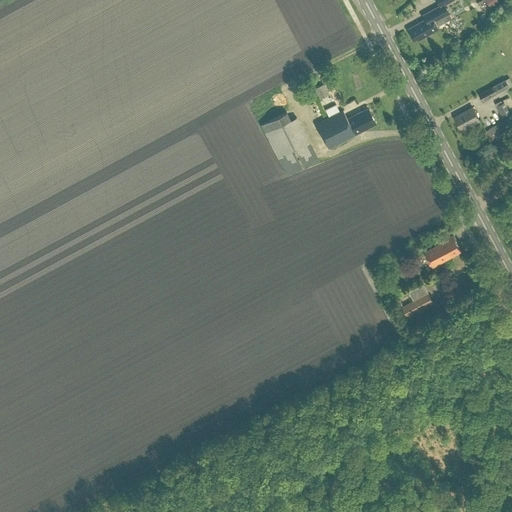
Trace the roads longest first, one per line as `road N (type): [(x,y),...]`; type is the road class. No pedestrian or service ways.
road 1 (track): [(70,511),(497,284)]
road 2 (primary): [(511,276),(364,0)]
